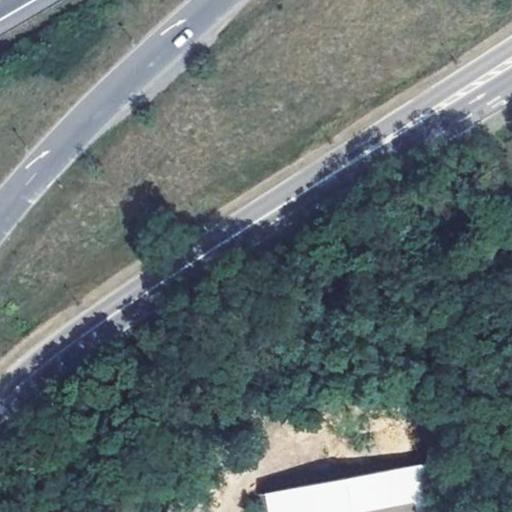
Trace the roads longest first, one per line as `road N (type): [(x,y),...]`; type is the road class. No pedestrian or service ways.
road 1 (secondary): [(0,404),(124,307),(511,61)]
road 2 (motorway): [(0,216),(87,119),(221,0)]
